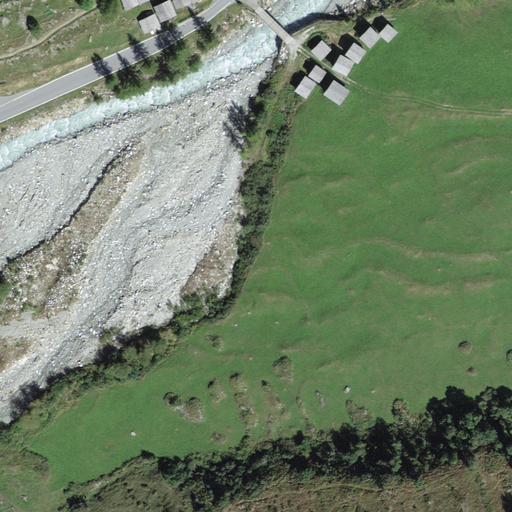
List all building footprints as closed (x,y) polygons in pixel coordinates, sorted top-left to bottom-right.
[(133,0),(117,0),(122,11),(135,6),(133,0)] [(184,0),(168,0),(173,11),(187,5),(184,0)] [(166,4),(155,8),(160,22),(172,17),(166,4)] [(153,15),(136,23),(141,36),(158,28),(153,15)] [(396,36),(386,27),(378,36),(387,45),(396,36)] [(370,29),(358,39),(368,50),(379,40),(370,29)] [(322,40),(312,50),(321,60),(331,50),(322,40)] [(352,45),(346,54),(358,62),(363,53),(352,45)] [(353,64),(339,56),(332,68),(347,76),(353,64)] [(315,65),(308,76),(319,82),(326,71),(315,65)] [(304,77),(294,92),(305,98),(314,84),(304,77)] [(331,78),(322,94),(339,104),(348,88),(331,78)]
